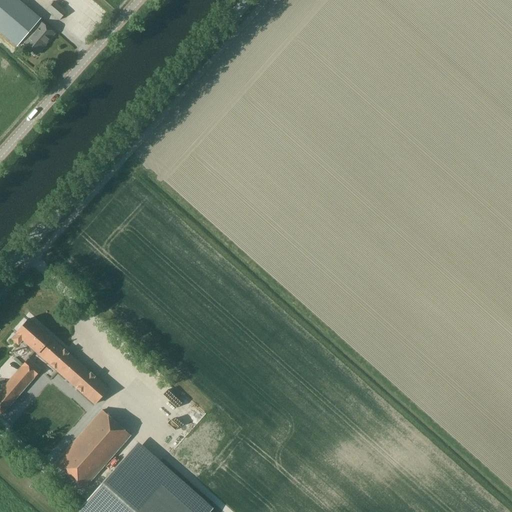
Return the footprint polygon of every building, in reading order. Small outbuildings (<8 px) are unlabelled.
[(0,0),(0,30),(17,46),(22,39),(25,42),(24,44),(36,54),(54,34),(42,23),(41,24),(38,22),(41,19),(19,0),(0,0)] [(66,12),(54,2),(47,10),(59,20),(66,12)] [(94,405),(107,390),(28,320),(11,339),(18,345),(21,341),(94,405)] [(0,415),(1,416),(41,371),(29,360),(0,392),(0,415)] [(84,488),(129,436),(101,411),(55,463),(84,488)] [(90,496),(75,511),(210,511),(213,509),(159,461),(138,442),(90,496)]
